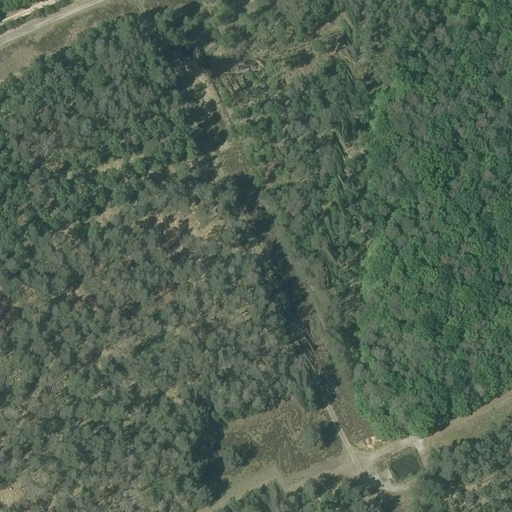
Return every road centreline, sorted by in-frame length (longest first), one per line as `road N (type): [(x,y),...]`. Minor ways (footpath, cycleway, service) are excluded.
road 1 (track): [(379,511),(126,9)]
road 2 (track): [(511,382),(237,511)]
road 3 (track): [(0,62),(148,0)]
